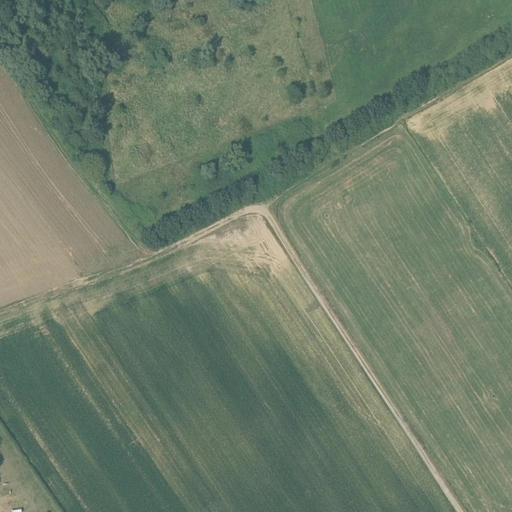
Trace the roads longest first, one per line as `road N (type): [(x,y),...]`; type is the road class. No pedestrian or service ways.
road 1 (track): [(0,311),(261,208),(511,61)]
road 2 (track): [(459,511),(261,208)]
